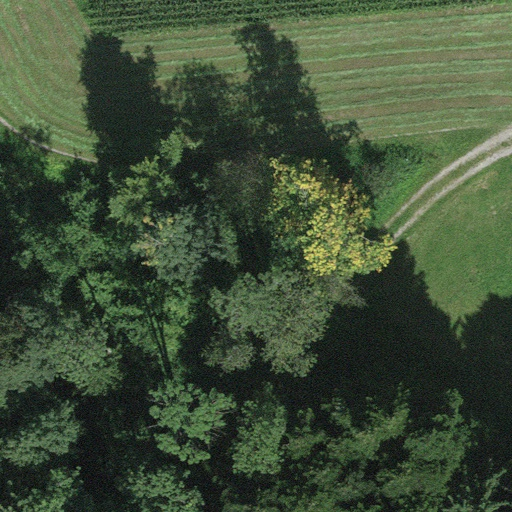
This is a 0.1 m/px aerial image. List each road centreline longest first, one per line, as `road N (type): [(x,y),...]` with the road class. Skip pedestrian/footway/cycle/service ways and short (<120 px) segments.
road 1 (track): [(511,135),(499,138),(396,233),(206,511)]
road 2 (track): [(21,150),(119,179),(499,138)]
